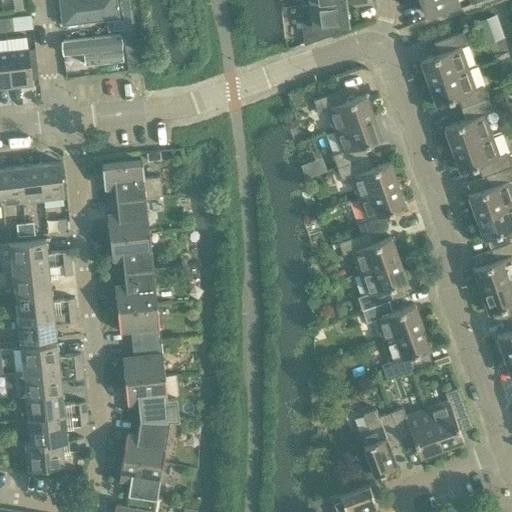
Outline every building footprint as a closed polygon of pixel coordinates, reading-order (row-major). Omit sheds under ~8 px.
[(12,0),(14,11),(23,10),(22,0),(12,0)] [(115,0),(59,0),(63,27),(118,21),(115,0)] [(118,0),(120,9),(131,8),(132,8),(130,0),(118,0)] [(343,0),(310,4),(312,20),(302,21),(304,42),(304,43),(335,32),(335,31),(334,31),(333,24),(347,22),(345,4),(343,0)] [(457,0),(420,0),(425,14),(458,2),(457,0)] [(12,17),(3,18),(5,31),(13,30),(12,17)] [(122,29),(125,51),(136,50),(137,50),(134,28),(122,29)] [(420,60),(428,82),(468,68),(460,47),(469,44),(464,31),(433,42),(438,54),(420,60)] [(120,35),(64,42),(66,59),(122,53),(120,35)] [(28,49),(7,52),(11,85),(32,82),(28,49)] [(7,52),(0,52),(0,86),(11,85),(7,52)] [(457,97),(461,108),(488,98),(484,86),(475,89),(468,68),(428,82),(435,104),(457,97)] [(326,110),(333,130),(373,116),(366,94),(344,102),(340,90),(313,100),(317,113),(326,110)] [(444,127),(451,149),(491,135),(484,114),(493,111),(488,98),(461,108),(465,120),(444,127)] [(332,154),(337,167),(368,156),(364,145),(381,138),(373,116),(333,130),(341,151),(332,154)] [(481,177),(485,175),(511,166),(507,153),(499,156),(491,135),(451,149),(459,171),(477,165),(481,177)] [(350,177),(357,198),(397,183),(390,161),(372,168),(368,156),(337,167),(341,180),(350,177)] [(115,188),(116,200),(145,196),(145,197),(162,196),(160,176),(143,178),(141,160),(140,160),(102,164),(101,164),(104,189),(105,189),(115,188)] [(59,162),(38,164),(42,200),(64,198),(59,162)] [(38,164),(18,167),(22,202),(42,200),(38,164)] [(467,194),(475,217),(511,203),(511,193),(508,181),(511,180),(511,165),(511,166),(485,175),(489,187),(467,194)] [(18,167),(0,168),(0,188),(2,205),(22,202),(18,167)] [(356,221),(361,234),(369,231),(388,225),(384,213),(405,206),(397,183),(357,198),(365,218),(356,221)] [(109,236),(109,237),(149,232),(145,197),(145,196),(116,200),(117,212),(107,213),(109,236)] [(505,231),(509,242),(511,241),(511,203),(475,217),(483,239),(505,231)] [(58,219),(59,232),(68,231),(66,218),(58,219)] [(33,222),(25,223),(26,236),(34,235),(33,222)] [(26,236),(25,223),(16,224),(17,237),(26,236)] [(351,252),(359,273),(399,258),(391,236),(373,243),(369,231),(361,234),(338,242),(342,255),(351,252)] [(122,259),(124,272),(153,268),(153,267),(149,232),(109,237),(111,260),(113,260),(122,259)] [(0,252),(2,269),(12,268),(70,262),(69,250),(46,253),(45,240),(0,244),(0,252)] [(472,268),(480,290),(511,279),(511,241),(509,242),(490,249),(494,261),(472,268)] [(357,297),(362,309),(389,300),(393,299),(389,287),(406,281),(399,258),(359,273),(366,294),(357,297)] [(12,268),(14,292),(50,288),(49,276),(72,274),(70,262),(12,268)] [(117,308),(157,304),(157,303),(156,303),(155,287),(171,285),(169,266),(153,267),(153,268),(124,272),(125,284),(114,285),(117,308)] [(510,305),(511,309),(511,279),(480,290),(488,313),(510,305)] [(14,292),(17,316),(75,310),(74,298),(51,300),(50,288),(14,292)] [(375,319),(382,340),(422,326),(415,304),(393,311),(389,300),(362,309),(366,322),(375,319)] [(130,331),(131,343),(160,340),(157,304),(117,308),(119,332),(120,332),(130,331)] [(75,310),(17,316),(20,341),(55,337),(54,324),(77,322),(75,310)] [(511,329),(496,336),(504,358),(511,354),(511,316),(510,317),(511,321),(511,329)] [(422,326),(382,340),(390,361),(381,364),(386,377),(413,367),(409,355),(430,348),(422,326)] [(124,379),(124,380),(164,376),(164,375),(160,341),(161,341),(160,340),(131,343),(133,355),(122,356),(124,379)] [(20,347),(23,372),(81,365),(80,354),(57,356),(56,343),(20,347)] [(15,396),(25,395),(61,392),(60,380),(83,377),(81,365),(23,372),(13,373),(15,396)] [(138,402),(139,418),(169,419),(169,420),(179,420),(176,396),(167,397),(164,376),(124,380),(127,404),(128,403),(138,402)] [(447,400),(426,408),(441,448),(463,440),(455,418),(467,414),(457,387),(444,392),(447,400)] [(25,395),(28,419),(86,413),(85,401),(62,404),(61,392),(25,395)] [(402,407),(390,412),(400,439),(411,434),(419,456),(441,448),(426,408),(406,416),(402,407)] [(400,439),(390,412),(378,416),(376,409),(363,413),(369,429),(359,433),(373,473),(396,464),(390,447),(401,442),(400,439)] [(28,419),(30,442),(31,443),(66,439),(65,428),(88,425),(86,413),(28,419)] [(126,433),(122,456),(162,463),(169,420),(169,419),(139,418),(137,435),(127,433),(126,433)] [(31,443),(30,442),(24,443),(27,469),(63,465),(62,452),(84,450),(83,438),(66,439),(31,443)] [(129,481),(127,494),(156,498),(156,497),(162,463),(122,456),(122,457),(118,480),(129,481)] [(359,511),(377,506),(368,483),(328,498),(333,511),(359,511)] [(114,504),(113,511),(153,511),(156,498),(127,494),(125,506),(116,504),(114,504)]
